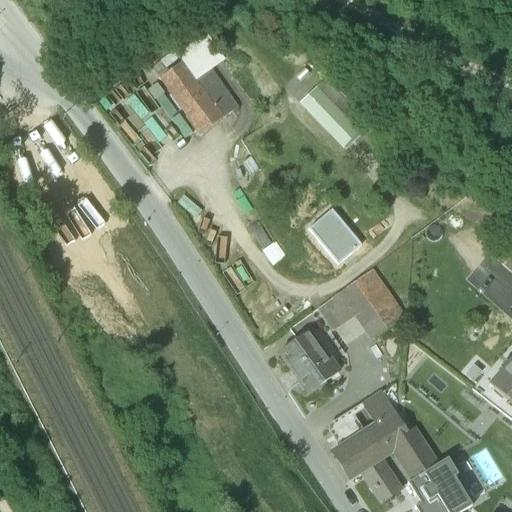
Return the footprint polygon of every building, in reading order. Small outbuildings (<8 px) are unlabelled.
[(195,84),(181,66),(158,83),(158,84),(160,83),(185,120),(184,121),(198,140),(222,122),(222,121),(236,112),(209,74),(195,84)] [(365,131),(322,86),(314,94),(356,139),(365,131)] [(356,139),(314,94),(297,110),(340,155),(356,139)] [(329,216),(306,235),(335,271),(359,251),(329,216)] [(371,274),(337,297),(353,320),(370,344),(404,320),(371,274)] [(315,313),(330,334),(353,320),(337,297),(315,313)] [(309,318),(288,333),(296,344),(305,338),(316,329),(309,318)] [(324,365),(305,338),(296,344),(278,358),(307,397),(337,376),(328,363),(324,365)] [(511,362),(487,390),(511,412),(511,362)] [(375,430),(391,420),(406,444),(415,438),(400,415),(397,417),(394,390),(362,409),(365,415),(375,430)] [(339,453),(365,436),(356,421),(365,415),(362,409),(330,430),(329,436),(339,453)] [(332,457),(349,483),(360,476),(380,504),(397,493),(378,464),(391,456),(406,444),(391,420),(375,430),(365,436),(339,453),(332,457)] [(435,469),(417,441),(415,438),(406,444),(391,456),(410,485),(435,469)] [(466,511),(469,511),(451,481),(455,479),(446,463),(435,469),(410,485),(406,487),(418,508),(413,511),(466,511)]
